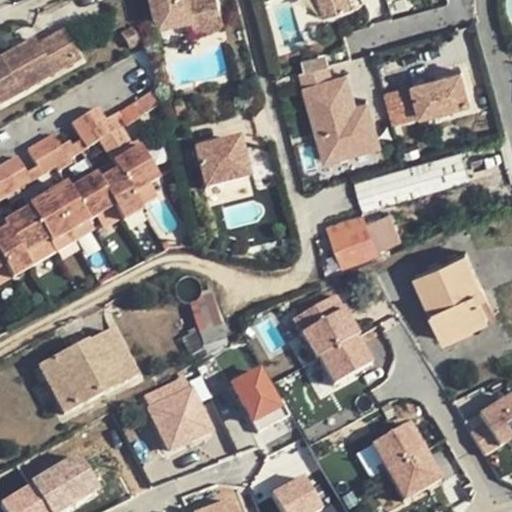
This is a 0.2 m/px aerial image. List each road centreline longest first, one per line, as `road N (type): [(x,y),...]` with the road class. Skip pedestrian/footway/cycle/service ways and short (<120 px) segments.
road 1 (residential): [(0,351),(171,259),(266,284),(304,267),(308,251)]
road 2 (residential): [(247,0),(308,251)]
road 3 (residential): [(499,511),(393,330)]
road 4 (residential): [(127,72),(0,148)]
